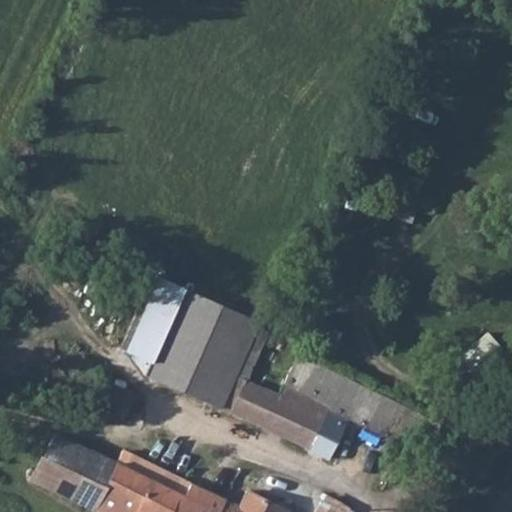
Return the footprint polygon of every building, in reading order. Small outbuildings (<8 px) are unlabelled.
[(410,218),(416,186),(398,182),(392,215),(410,218)] [(155,273),(123,347),(152,360),(154,361),(186,287),(155,273)] [(152,360),(146,373),(196,397),(236,309),(200,293),(186,287),(154,361),(152,360)] [(237,369),(244,352),(259,319),(236,309),(196,397),(219,407),(237,369)] [(296,359),(286,382),(331,402),(332,400),(431,444),(441,422),(296,359)] [(266,428),(281,393),(247,377),(248,375),(237,369),(219,407),(266,428)] [(117,412),(128,388),(116,381),(107,398),(101,396),(98,403),(117,412)] [(266,428),(311,448),(329,405),(331,402),(286,382),(281,393),(266,428)] [(346,418),(427,453),(431,444),(332,400),(331,402),(329,405),(347,415),(346,418)] [(329,405),(311,448),(329,456),(346,418),(347,415),(329,405)] [(52,448),(36,480),(70,496),(92,450),(59,434),(52,448)] [(92,450),(70,496),(96,509),(118,463),(92,450)] [(170,511),(179,493),(185,480),(124,450),(118,463),(96,509),(103,511),(170,511)] [(179,493),(188,497),(194,484),(185,480),(179,493)] [(224,511),(229,501),(194,484),(188,497),(179,493),(170,511),(224,511)] [(289,511),(290,509),(250,491),(242,507),(237,506),(229,501),(224,511),(289,511)] [(346,511),(348,509),(329,498),(320,511),(346,511)]
